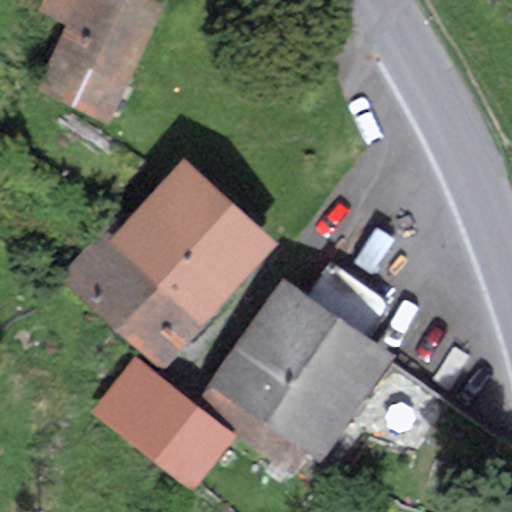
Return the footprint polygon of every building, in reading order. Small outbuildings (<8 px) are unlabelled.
[(167,0),(43,0),(39,8),(67,22),(36,87),(109,122),(167,0)] [(125,227),(113,241),(200,320),(272,240),(185,161),(125,227)] [(68,274),(163,360),(200,320),(113,241),(125,227),(117,220),(68,274)] [(307,294),(282,276),(196,401),(239,433),(237,435),(298,477),(313,455),(322,461),(397,351),(371,334),(393,301),(331,258),(307,294)] [(196,401),(135,354),(91,410),(194,490),(237,435),(239,433),(196,401)]
